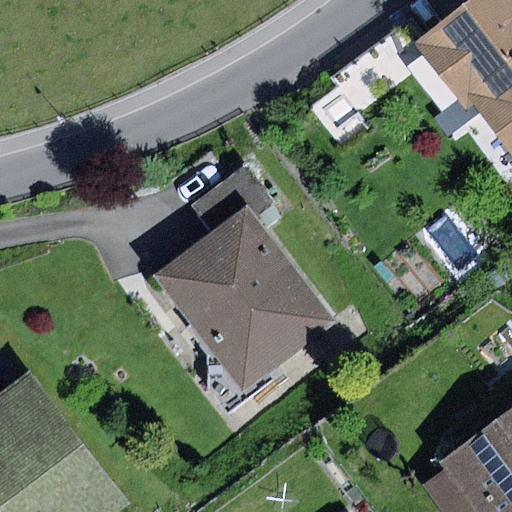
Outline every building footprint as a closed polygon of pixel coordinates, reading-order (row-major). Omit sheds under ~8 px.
[(477,104),(511,78),(511,0),(477,0),(418,44),(468,111),(477,104)] [(511,78),(477,104),(511,149),(511,78)] [(193,203),(215,233),(249,208),(271,192),(248,161),(193,203)] [(215,233),(157,278),(247,394),(338,323),(249,208),(215,233)] [(0,511),(123,511),(131,507),(32,373),(0,396),(0,511)] [(511,511),(511,411),(441,462),(446,470),(425,483),(442,511),(511,511)]
